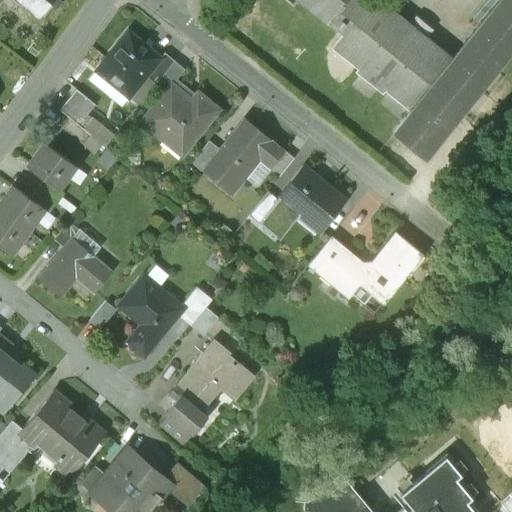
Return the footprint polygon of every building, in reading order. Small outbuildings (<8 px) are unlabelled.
[(20,0),(19,2),(37,16),(49,2),(54,6),(58,0),(20,0)] [(299,0),(326,21),(342,0),(299,0)] [(378,0),(342,0),(326,21),(335,28),(325,41),(410,110),(431,84),(452,58),(378,0)] [(410,110),(392,133),(423,158),(511,45),(511,0),(498,0),(431,84),(410,110)] [(159,58),(127,32),(95,72),(128,98),(145,77),(159,58)] [(159,58),(145,77),(154,84),(156,82),(173,61),(163,53),(159,58)] [(173,61),(156,82),(166,90),(171,84),(172,84),(184,70),(173,61)] [(172,84),(171,84),(166,90),(139,123),(161,141),(168,133),(186,148),(217,109),(197,93),(191,100),(172,84)] [(75,90),(58,111),(68,119),(81,129),(90,119),(86,115),(94,105),(75,90)] [(68,119),(60,128),(82,146),(90,136),(81,129),(68,119)] [(269,140),(242,119),(218,149),(200,171),(228,194),(258,158),(270,168),(284,150),(270,139),(269,140)] [(208,141),(190,163),(200,171),(218,149),(208,141)] [(73,165),(43,144),(26,168),(42,180),(56,189),(73,165)] [(270,168),(269,169),(278,176),(293,158),(284,150),(270,168)] [(320,182),(301,167),(276,198),(291,210),(295,206),(321,227),(344,198),(321,180),(320,182)] [(56,189),(42,180),(28,199),(41,208),(48,213),(62,194),(56,189)] [(12,188),(0,204),(0,247),(9,254),(41,208),(28,199),(12,188)] [(273,203),(263,195),(247,215),(257,223),(273,203)] [(66,221),(51,240),(61,248),(69,237),(71,238),(77,230),(66,221)] [(338,244),(317,270),(346,293),(357,279),(382,298),(419,252),(393,232),(369,261),(361,262),(338,244)] [(71,238),(69,237),(61,248),(36,279),(59,298),(75,279),(92,293),(110,271),(71,238)] [(328,237),(308,262),(317,270),(338,244),(328,237)] [(182,308),(142,275),(121,301),(144,320),(125,342),(142,357),(176,315),(182,308)] [(176,315),(189,325),(204,306),(211,297),(198,287),(182,308),(176,315)] [(104,302),(87,322),(98,331),(114,310),(104,302)] [(204,306),(189,325),(201,335),(216,316),(204,306)] [(0,399),(8,406),(20,392),(19,391),(31,376),(32,377),(33,375),(13,359),(10,362),(2,356),(10,346),(0,338),(0,399)] [(212,338),(174,385),(183,392),(180,396),(199,411),(224,380),(238,391),(252,374),(227,353),(228,351),(212,338)] [(21,429),(17,434),(23,440),(33,447),(37,443),(72,471),(103,432),(52,391),(21,429)] [(199,411),(180,396),(167,411),(190,430),(203,414),(199,411)] [(190,430),(167,411),(158,423),(181,441),(190,430)] [(11,421),(0,434),(0,468),(23,440),(17,434),(21,429),(11,421)] [(116,463),(112,459),(102,471),(106,475),(94,490),(120,511),(141,511),(165,483),(161,479),(126,451),(116,463)] [(475,511),(467,503),(472,499),(456,480),(461,476),(445,457),(399,497),(406,505),(410,501),(419,511),(475,511)] [(176,460),(161,479),(165,483),(186,500),(202,481),(176,460)] [(369,511),(328,462),(296,489),(294,502),(304,502),(303,511),(369,511)] [(376,495),(372,490),(367,494),(371,499),(376,495)] [(419,511),(410,501),(406,505),(399,510),(400,511),(419,511)]
